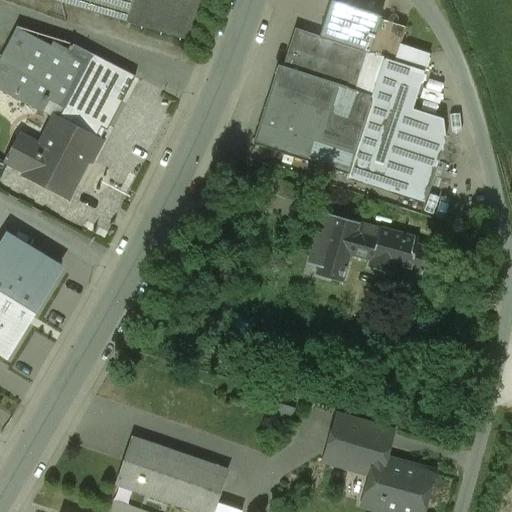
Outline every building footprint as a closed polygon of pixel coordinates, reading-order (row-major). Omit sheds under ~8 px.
[(52,0),(126,21),(127,18),(191,36),(201,0),(52,0)] [(392,1),(389,0),(366,0),(362,14),(386,22),(392,1)] [(362,14),(332,4),(331,6),(337,8),(331,24),(326,22),(321,38),(366,53),(380,57),(391,23),(386,22),(362,14)] [(70,52),(52,43),(50,47),(15,29),(0,57),(0,83),(44,107),(47,100),(64,109),(58,121),(53,119),(52,120),(57,123),(41,154),(18,142),(21,137),(19,136),(6,162),(25,172),(24,174),(67,196),(87,159),(91,161),(100,143),(93,140),(127,74),(92,56),(91,57),(73,48),(70,52)] [(321,38),(294,30),(282,68),(278,66),(271,87),(266,86),(261,101),(266,103),(252,144),(349,175),(374,97),(354,91),(366,53),(321,38)] [(423,72),(386,60),(374,97),(349,175),(425,200),(445,139),(442,119),(412,109),(418,91),(423,72)] [(292,188),(267,179),(259,202),(284,211),(292,188)] [(378,229),(322,213),(307,264),(317,267),(315,276),(341,284),(349,255),(369,260),(367,268),(393,276),(395,267),(421,274),(428,248),(416,245),(417,239),(379,228),(378,229)] [(5,229),(0,236),(0,351),(6,355),(62,263),(5,229)] [(391,432),(356,422),(344,467),(370,475),(375,458),(383,461),(391,432)] [(212,511),(227,471),(131,438),(115,485),(194,511),(212,511)] [(383,461),(375,458),(370,475),(362,504),(389,511),(421,511),(432,475),(383,461)]
